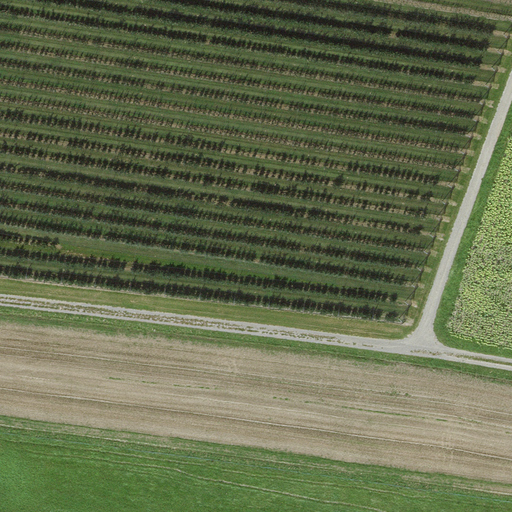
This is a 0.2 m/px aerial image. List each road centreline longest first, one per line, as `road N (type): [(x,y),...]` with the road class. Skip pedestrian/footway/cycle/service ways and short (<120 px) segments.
road 1 (track): [(0,301),(511,362)]
road 2 (track): [(511,89),(423,347)]
